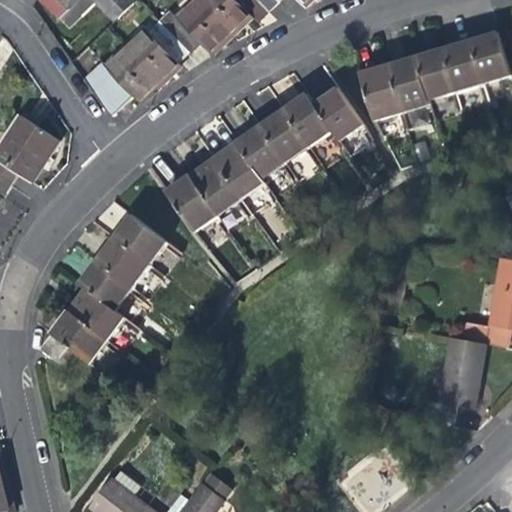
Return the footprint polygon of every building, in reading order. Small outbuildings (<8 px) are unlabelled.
[(130,3),(127,0),(36,0),(63,29),(74,18),(64,7),(70,0),(90,0),(111,21),(130,3)] [(252,20),(262,10),(252,0),(194,0),(196,2),(226,33),(246,14),(252,20)] [(252,0),(262,10),(273,0),(252,0)] [(216,42),(226,33),(196,2),(176,22),(166,11),(156,21),(185,51),(195,42),(205,52),(216,42)] [(175,60),(185,51),(156,21),(124,50),(154,82),(172,66),(176,62),(175,60)] [(511,75),(511,66),(503,38),(501,32),(487,37),(473,41),(486,84),(511,75)] [(459,92),(486,84),(473,41),(461,45),(446,49),(459,92)] [(432,100),(459,92),(446,49),(431,53),(419,57),(432,100)] [(141,95),(154,82),(124,50),(104,69),(99,65),(81,81),(96,103),(99,106),(104,109),(110,111),(115,112),(129,97),(134,102),(141,95)] [(434,106),(432,100),(419,57),(404,62),(392,66),(406,113),(434,106)] [(377,121),(406,113),(392,66),(378,69),(363,74),(377,121)] [(327,95),(315,103),(337,134),(341,141),(364,124),(338,88),(327,95)] [(314,150),(337,134),(315,103),(308,93),(297,101),(285,109),(314,150)] [(290,167),(314,150),(285,109),(271,119),(262,125),(290,167)] [(22,122),(0,153),(0,182),(11,189),(18,178),(33,188),(47,167),(59,147),(22,122)] [(266,183),(290,167),(262,125),(251,133),(238,142),(266,183)] [(243,200),(266,183),(238,142),(223,152),(214,158),(243,200)] [(219,216),(243,200),(214,158),(203,166),(190,175),(219,216)] [(196,232),(219,216),(190,175),(181,181),(167,191),(196,232)] [(0,205),(11,189),(0,182),(0,205)] [(130,227),(120,241),(154,268),(172,244),(138,217),(130,227)] [(137,291),(154,268),(120,241),(111,252),(103,264),(137,291)] [(120,313),(137,291),(103,264),(94,275),(86,286),(91,290),(120,313)] [(471,330),(469,347),(492,351),(510,354),(511,344),(511,265),(510,265),(503,264),(493,333),(471,330)] [(130,321),(120,313),(91,290),(83,301),(74,313),(112,343),(130,321)] [(94,365),(112,343),(74,313),(65,324),(57,335),(73,348),(94,365)] [(62,363),(73,348),(57,335),(46,350),(62,363)] [(488,379),(492,351),(469,347),(457,346),(448,410),(434,408),(430,429),(462,434),(466,412),(482,414),(488,379)] [(0,511),(10,511),(3,482),(0,469),(0,511)] [(94,508),(98,511),(153,511),(139,501),(146,491),(124,474),(116,484),(114,482),(94,508)] [(215,476),(208,486),(226,501),(234,491),(215,476)] [(226,501),(208,486),(187,511),(219,511),(227,502),(226,501)]
